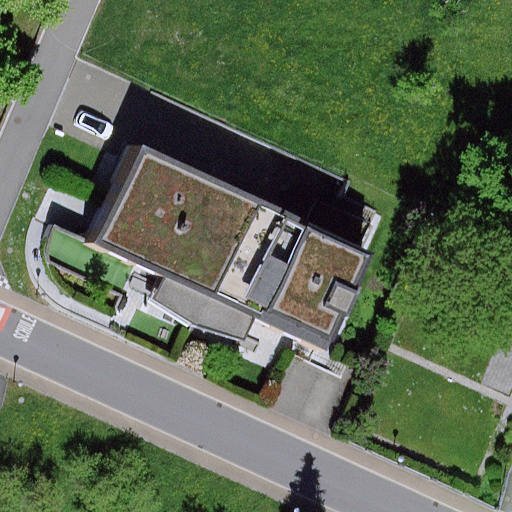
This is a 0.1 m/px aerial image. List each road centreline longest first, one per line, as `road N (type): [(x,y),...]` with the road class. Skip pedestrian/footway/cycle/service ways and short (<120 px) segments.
road 1 (residential): [(0,328),(402,511)]
road 2 (residential): [(0,194),(81,0)]
